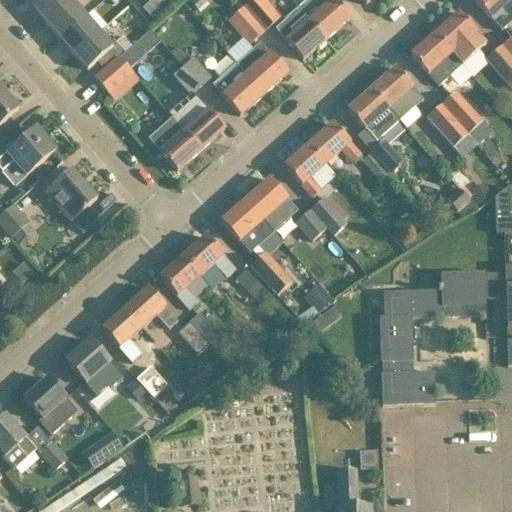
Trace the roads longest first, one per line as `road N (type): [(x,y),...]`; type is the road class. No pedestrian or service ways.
road 1 (residential): [(425,0),(172,227)]
road 2 (residential): [(172,227),(0,29)]
road 3 (residential): [(172,227),(0,381)]
